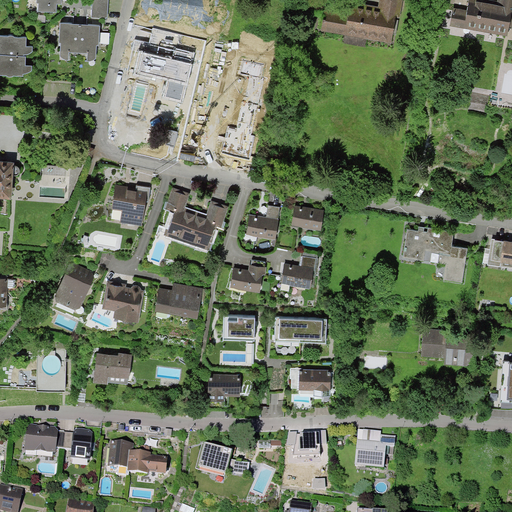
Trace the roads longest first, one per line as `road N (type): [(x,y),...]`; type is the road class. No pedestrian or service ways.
road 1 (residential): [(0,413),(511,423)]
road 2 (residential): [(511,221),(122,156),(105,143),(99,121)]
road 3 (residential): [(99,121),(129,0)]
